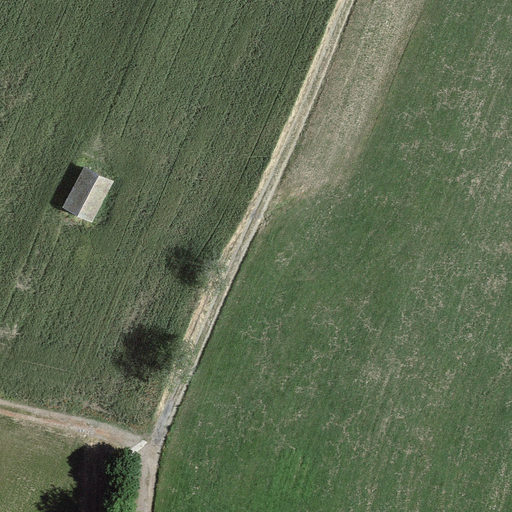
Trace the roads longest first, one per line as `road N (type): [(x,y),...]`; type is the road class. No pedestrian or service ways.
road 1 (track): [(345,0),(149,450)]
road 2 (track): [(0,405),(149,450)]
